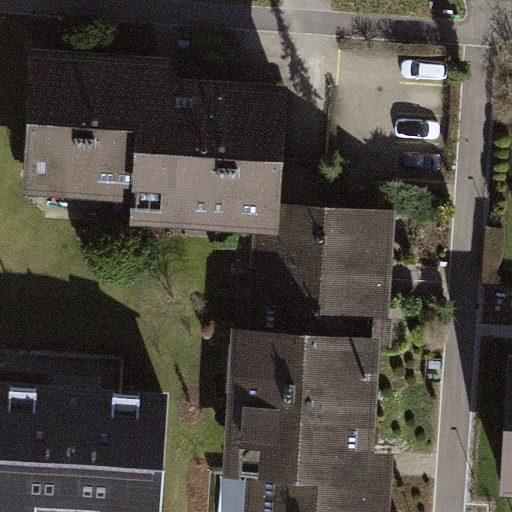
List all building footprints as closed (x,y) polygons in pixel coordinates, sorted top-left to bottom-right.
[(16,190),(126,200),(133,123),(158,125),(162,79),(168,52),(26,43),(16,190)] [(271,193),(280,90),(162,79),(158,125),(133,123),(126,200),(124,219),(249,230),(267,232),(271,193)] [(267,232),(249,230),(243,323),(383,336),(397,206),(271,193),(267,232)] [(375,450),(383,336),(243,323),(226,321),(215,475),(237,477),(233,511),(387,511),(392,451),(375,450)] [(161,511),(169,385),(0,375),(0,511),(161,511)]
